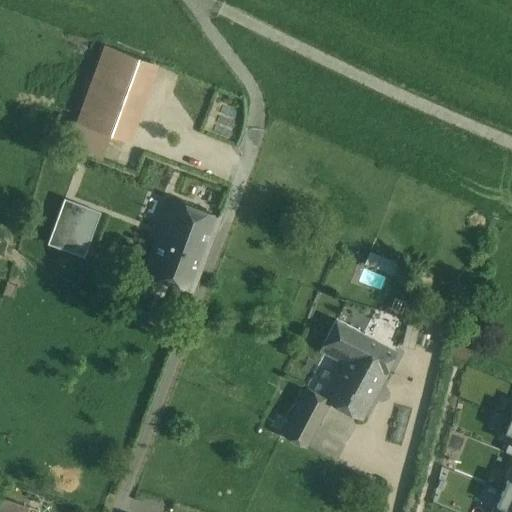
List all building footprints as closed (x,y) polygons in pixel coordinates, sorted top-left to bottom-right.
[(151,61),(105,45),(78,124),(110,134),(125,139),(151,61)] [(110,134),(78,124),(66,160),(74,163),(86,167),(97,171),(110,134)] [(52,227),(63,231),(86,167),(74,163),(52,227)] [(97,171),(86,167),(63,231),(58,246),(83,254),(111,176),(97,171)] [(218,217),(170,199),(143,271),(191,289),(218,217)] [(396,351),(336,320),(321,349),(342,360),(324,396),(330,399),(329,402),(362,419),(386,372),(385,372),(396,351)] [(324,396),(307,387),(282,435),(306,447),(329,402),(330,399),(324,396)] [(511,419),(508,418),(499,438),(509,442),(505,452),(511,455),(511,419)] [(26,511),(28,507),(0,499),(0,511),(26,511)]
